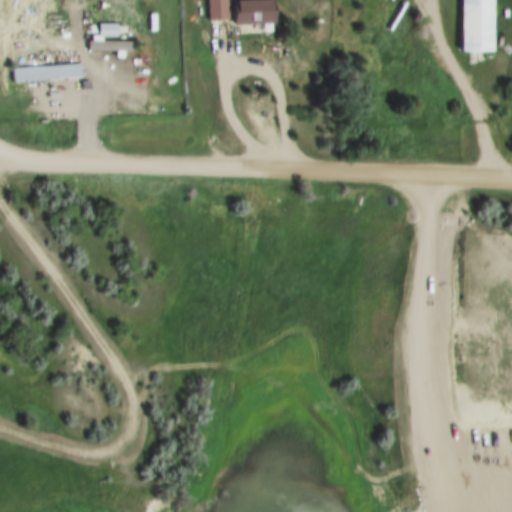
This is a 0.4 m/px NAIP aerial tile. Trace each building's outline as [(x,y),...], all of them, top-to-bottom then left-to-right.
[(231,0),(232,23),(210,24),(209,0),(231,0)] [(462,0),(495,0),(495,53),(462,53),(462,0)] [(236,3),(277,1),(279,23),(237,25),(236,3)] [(100,24),(119,24),(119,36),(100,36),(100,24)] [(93,36),(104,36),(104,42),(136,42),(136,52),(127,52),(127,58),(117,58),(117,52),(90,52),(90,42),(93,42),(93,36)] [(15,69),(82,65),(83,79),(16,83),(15,69)]
